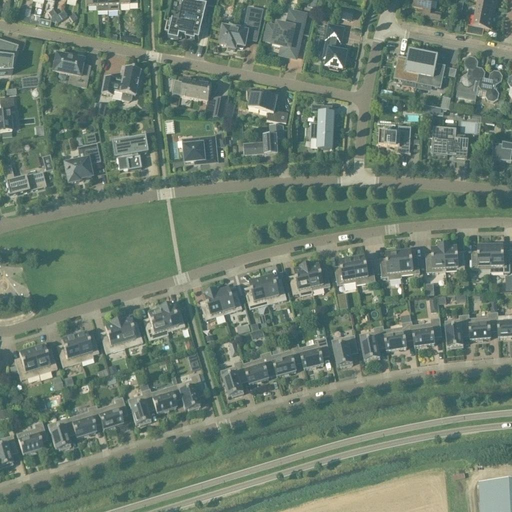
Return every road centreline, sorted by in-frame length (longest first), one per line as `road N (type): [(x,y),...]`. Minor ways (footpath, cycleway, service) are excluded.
road 1 (residential): [(511,369),(418,378),(287,406),(0,494)]
road 2 (residential): [(511,224),(423,225),(259,251),(0,331)]
road 3 (tertiary): [(511,414),(350,441),(117,511)]
road 4 (residential): [(0,26),(364,100)]
road 5 (residential): [(0,226),(166,192),(357,178)]
road 6 (tertiary): [(162,511),(379,446),(511,426)]
road 7 (residential): [(357,178),(511,192)]
road 8 (residential): [(381,28),(504,53)]
